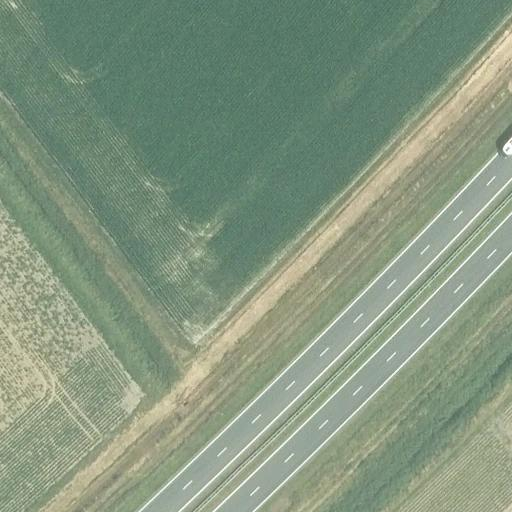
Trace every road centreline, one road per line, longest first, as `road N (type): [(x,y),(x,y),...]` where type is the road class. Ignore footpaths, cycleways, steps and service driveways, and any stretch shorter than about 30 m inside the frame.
road 1 (trunk): [(511,159),(159,511)]
road 2 (trunk): [(233,511),(511,232)]
